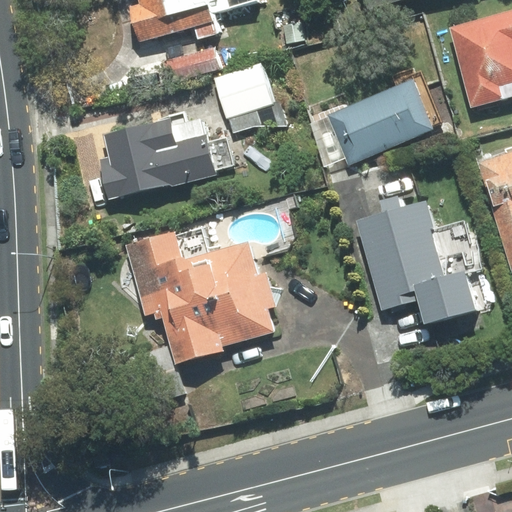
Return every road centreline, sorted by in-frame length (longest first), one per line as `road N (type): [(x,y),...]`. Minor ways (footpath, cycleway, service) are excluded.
road 1 (secondary): [(511,418),(156,511)]
road 2 (primary): [(0,367),(53,477),(98,511)]
